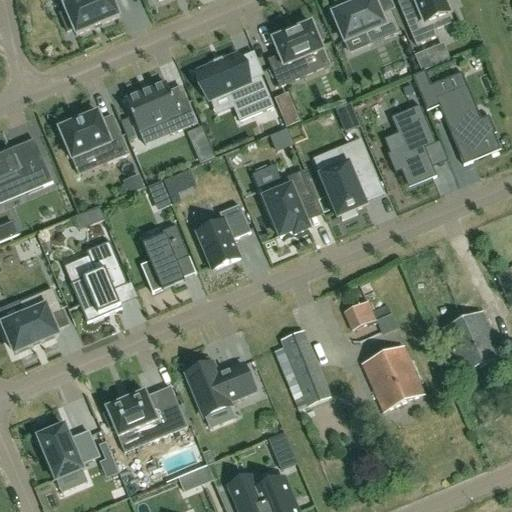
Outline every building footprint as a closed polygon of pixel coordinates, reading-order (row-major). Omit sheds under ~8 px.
[(66,13),(60,15),(67,34),(74,31),(76,37),(93,30),(102,26),(120,19),(111,0),(65,0),(61,2),(66,13)] [(350,9),(334,16),(345,43),(365,35),(370,46),(400,33),(391,11),(380,16),(373,0),(370,0),(362,4),(361,3),(349,8),(350,9)] [(413,0),(417,7),(402,13),(416,47),(439,38),(436,30),(453,23),(443,0),(413,0)] [(279,57),(268,62),(279,89),(303,79),(296,64),(323,53),(320,44),(324,42),(318,27),(313,29),(312,25),(297,31),(296,31),(288,35),(273,41),(279,57)] [(428,54),(421,57),(427,71),(434,68),(428,54)] [(238,56),(197,73),(209,102),(213,101),(228,94),(234,108),(240,123),(273,109),(260,79),(260,78),(249,83),(239,60),(238,56)] [(425,73),(413,78),(421,98),(434,93),(425,73)] [(167,86),(126,103),(138,132),(169,119),(175,135),(197,126),(188,104),(176,108),(170,93),(167,86)] [(465,88),(436,100),(439,108),(464,167),(501,152),(494,136),(496,135),(489,117),(481,121),(479,121),(465,88)] [(338,113),(346,132),(358,127),(350,108),(338,113)] [(390,155),(387,156),(395,176),(403,173),(410,188),(434,177),(431,170),(423,151),(436,146),(435,145),(420,108),(391,120),(398,136),(400,135),(405,148),(390,155)] [(74,124),(59,131),(72,162),(101,150),(107,166),(129,156),(120,134),(108,139),(101,122),(98,114),(83,121),(83,120),(74,124)] [(292,116),(283,120),(287,129),(296,125),(292,116)] [(120,123),(128,140),(135,137),(128,120),(120,123)] [(198,135),(189,139),(200,166),(215,159),(201,129),(196,131),(198,135)] [(347,166),(320,177),(338,220),(341,219),(342,222),(357,216),(355,212),(366,208),(365,204),(358,188),(377,180),(361,141),(340,150),(347,166)] [(0,193),(22,184),(26,195),(53,184),(42,158),(18,168),(12,153),(0,158),(0,193)] [(300,174),(260,191),(280,240),(293,234),(294,238),(309,232),(306,224),(298,204),(311,198),(300,174)] [(139,180),(126,185),(130,196),(143,190),(139,180)] [(171,180),(164,183),(173,207),(181,204),(178,195),(171,180)] [(153,194),(165,189),(162,181),(150,186),(153,194)] [(223,224),(197,235),(212,272),(240,261),(232,243),(251,235),(239,207),(220,216),(223,224)] [(87,213),(92,225),(105,220),(100,208),(87,213)] [(1,228),(0,228),(0,244),(19,237),(18,235),(6,240),(1,228)] [(150,264),(141,268),(152,295),(161,291),(162,293),(185,284),(184,282),(184,281),(177,264),(189,259),(176,228),(161,235),(162,239),(143,247),(150,264)] [(72,285),(71,285),(87,325),(122,310),(120,307),(114,292),(128,287),(110,244),(86,254),(88,259),(95,275),(72,285)] [(25,318),(3,327),(15,354),(30,348),(31,348),(42,343),(57,337),(56,333),(50,318),(62,313),(53,291),(20,305),(19,305),(25,318)] [(369,303),(343,314),(351,332),(376,321),(369,303)] [(482,313),(443,330),(462,376),(502,359),(482,313)] [(386,336),(402,332),(399,317),(383,321),(386,336)] [(284,350),(275,354),(299,413),(329,401),(301,334),(281,342),(284,350)] [(404,348),(362,366),(383,413),(424,395),(404,348)] [(213,366),(187,377),(205,419),(230,408),(229,404),(254,393),(244,367),(218,378),(213,366)] [(108,414),(103,416),(110,431),(114,429),(118,438),(117,438),(118,440),(121,439),(143,429),(150,445),(187,429),(178,407),(155,417),(147,399),(146,396),(145,393),(143,394),(143,395),(130,400),(121,403),(121,404),(108,409),(106,410),(107,412),(108,414)] [(65,428),(38,439),(56,483),(57,483),(83,472),(81,467),(100,460),(89,434),(76,439),(77,442),(71,444),(65,428)] [(284,436),(269,442),(272,449),(287,443),(284,436)] [(112,460),(100,465),(107,479),(118,475),(112,460)] [(207,468),(197,472),(203,486),(213,482),(207,468)] [(253,479),(229,489),(239,511),(295,511),(282,481),(258,491),(253,479)]
